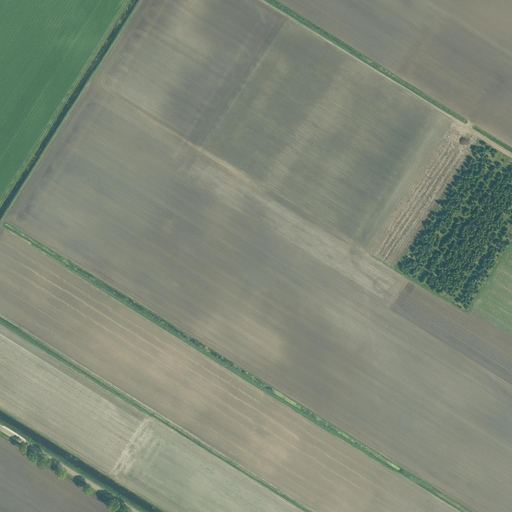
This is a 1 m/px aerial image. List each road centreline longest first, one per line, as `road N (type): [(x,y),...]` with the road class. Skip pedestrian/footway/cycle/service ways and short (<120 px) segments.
road 1 (track): [(511,156),(290,17)]
road 2 (unclassified): [(135,511),(0,427)]
